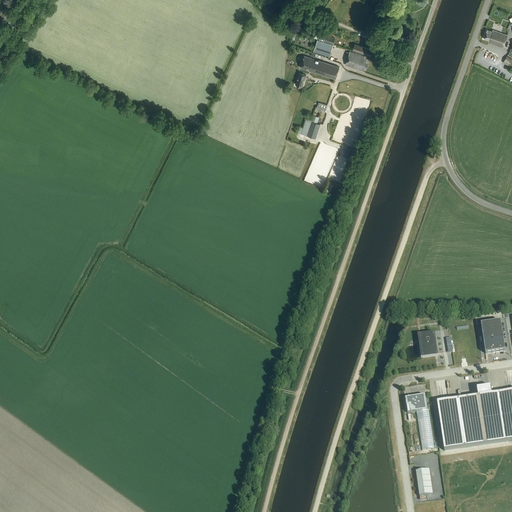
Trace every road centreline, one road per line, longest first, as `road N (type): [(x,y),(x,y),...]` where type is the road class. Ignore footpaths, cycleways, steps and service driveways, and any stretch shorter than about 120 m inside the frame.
road 1 (track): [(404,88),(265,511)]
road 2 (track): [(445,161),(428,174),(313,511)]
road 3 (unclassified): [(511,213),(472,198),(443,152),(444,127),(488,0)]
road 4 (unclassified): [(511,363),(394,385),(410,511)]
